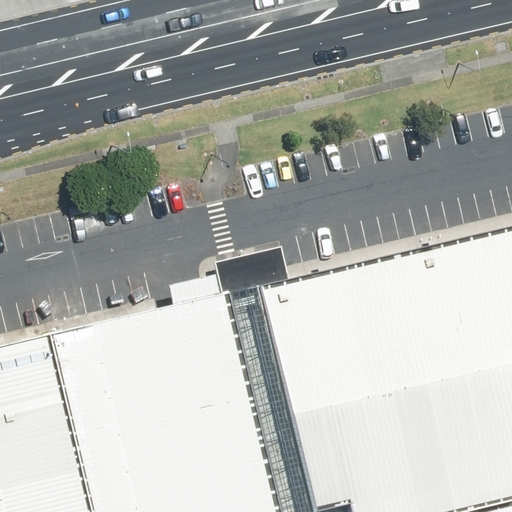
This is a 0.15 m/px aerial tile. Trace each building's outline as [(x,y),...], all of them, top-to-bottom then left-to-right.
[(469,511),(511,501),(511,227),(281,284),(254,290),(308,511),(322,511),(340,508),(340,511),(469,511)] [(209,268),(217,299),(268,511),(308,511),(254,290),(281,284),(273,252),(228,263),(209,268)] [(268,511),(217,299),(41,342),(82,511),(268,511)] [(82,511),(41,342),(0,351),(0,511),(82,511)] [(511,511),(511,501),(469,511),(511,511)]
